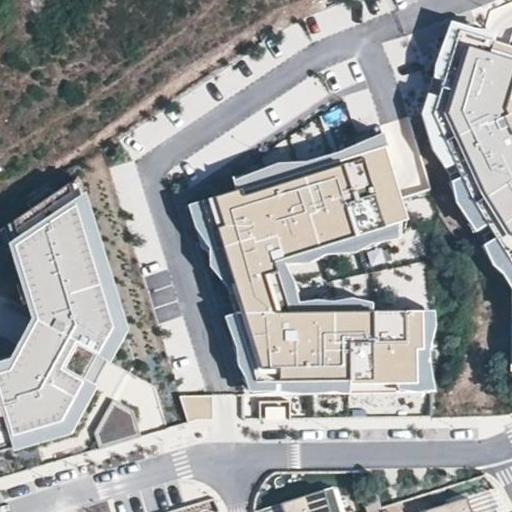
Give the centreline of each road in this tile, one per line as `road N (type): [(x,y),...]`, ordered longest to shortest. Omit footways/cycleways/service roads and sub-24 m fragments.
road 1 (residential): [(223,451),(495,448)]
road 2 (residential): [(12,511),(223,451)]
